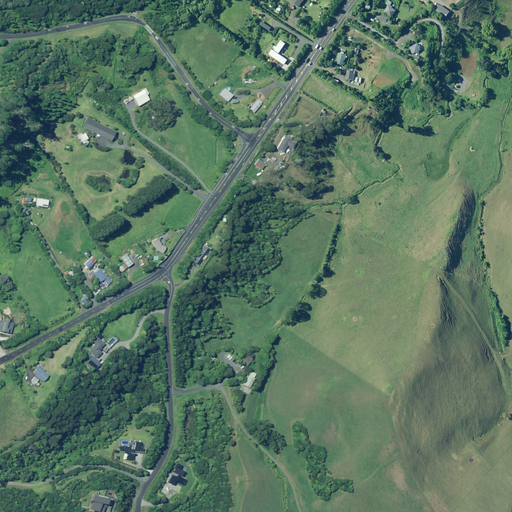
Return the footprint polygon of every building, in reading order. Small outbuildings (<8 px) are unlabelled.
[(389,5),(392,2),(388,0),(386,4),(388,6),(384,12),(391,17),(396,10),(389,5)] [(450,11),(438,3),(434,9),(446,17),(450,11)] [(388,17),(381,15),(379,21),(380,21),(380,23),(384,25),(385,22),(386,23),(388,17)] [(271,27),(262,22),(260,25),(269,31),(271,27)] [(268,54),(284,64),(287,60),(279,54),(278,54),(286,43),(281,40),(274,51),(272,49),(268,54)] [(419,42),(409,47),(412,53),(422,49),(419,42)] [(345,54),(338,53),(337,58),(338,58),(337,63),(343,65),(345,54)] [(353,71),(348,70),(345,78),(353,80),(355,74),(353,74),(353,71)] [(462,83),(458,80),(454,87),(456,88),(457,87),(461,89),(462,88),(460,86),(462,83)] [(151,98),(145,88),(132,96),(138,106),(151,98)] [(233,95),(223,88),(219,94),(228,101),(233,95)] [(262,103),(257,99),(249,109),(254,112),(262,103)] [(93,120),(87,117),(82,127),(111,141),(115,132),(93,121),(93,120)] [(88,143),(83,133),(81,134),(80,133),(77,135),(82,146),(88,143)] [(289,139),(283,135),(275,149),(281,152),(285,145),(290,148),(293,142),(289,140),(289,139)] [(162,253),(165,247),(160,244),(156,238),(151,241),(154,247),(155,248),(154,249),(154,250),(156,251),(156,250),(162,253)] [(193,265),(195,263),(197,265),(201,260),(200,259),(207,249),(203,247),(192,261),(191,263),(193,265)] [(120,273),(127,267),(133,263),(126,254),(120,258),(124,263),(117,268),(120,273)] [(93,257),(91,258),(90,257),(83,264),(88,269),(91,267),(90,266),(94,262),(93,260),(94,259),(93,257)] [(101,268),(99,270),(97,267),(90,274),(92,275),(88,278),(90,281),(94,276),(97,278),(95,280),(98,283),(99,281),(100,282),(103,280),(104,281),(103,283),(105,285),(103,286),(105,288),(111,282),(103,273),(105,271),(101,268)] [(0,322),(0,332),(10,335),(10,333),(11,334),(14,323),(8,321),(9,319),(3,317),(2,320),(1,319),(0,323),(0,322)] [(105,344),(97,336),(92,341),(95,344),(89,351),(97,358),(102,353),(99,350),(105,344)] [(251,359),(244,354),(239,360),(246,365),(251,359)] [(101,364),(91,355),(88,358),(86,361),(95,370),(101,364)] [(45,370),(39,365),(36,369),(33,373),(44,382),(49,376),(44,372),(45,370)] [(256,374),(250,371),(242,385),(249,388),(256,374)] [(40,384),(37,382),(39,380),(34,377),(31,381),(35,384),(35,385),(36,386),(36,385),(38,386),(40,384)] [(120,446),(120,450),(125,450),(125,453),(129,453),(128,459),(133,460),(133,456),(137,456),(137,455),(135,455),(135,452),(143,452),(144,449),(139,448),(140,442),(134,442),(134,447),(130,447),(120,446)] [(108,499),(92,496),(91,501),(92,502),(90,510),(100,511),(103,511),(105,504),(106,504),(108,499)]
